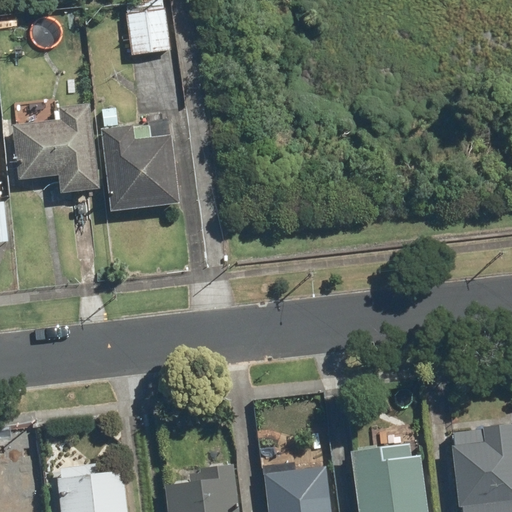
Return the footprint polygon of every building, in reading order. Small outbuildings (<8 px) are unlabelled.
[(169,50),(163,0),(124,5),(130,54),(169,50)] [(0,37),(10,37),(8,13),(0,13),(0,37)] [(84,49),(81,26),(62,29),(65,51),(84,49)] [(99,190),(89,105),(57,109),(59,121),(12,126),(18,181),(57,176),(59,195),(99,190)] [(178,203),(169,135),(133,140),(131,125),(99,129),(110,212),(178,203)] [(0,243),(9,242),(5,202),(0,202),(0,243)] [(511,511),(511,423),(452,430),(454,446),(449,447),(457,508),(461,508),(461,511),(511,511)] [(426,511),(419,456),(411,457),(409,445),(350,453),(357,511),(426,511)] [(127,511),(123,471),(101,473),(99,463),(60,468),(61,477),(57,478),(61,511),(127,511)] [(239,511),(234,463),(201,467),(203,480),(165,485),(168,511),(239,511)] [(331,511),(327,466),(264,473),(267,511),(331,511)]
